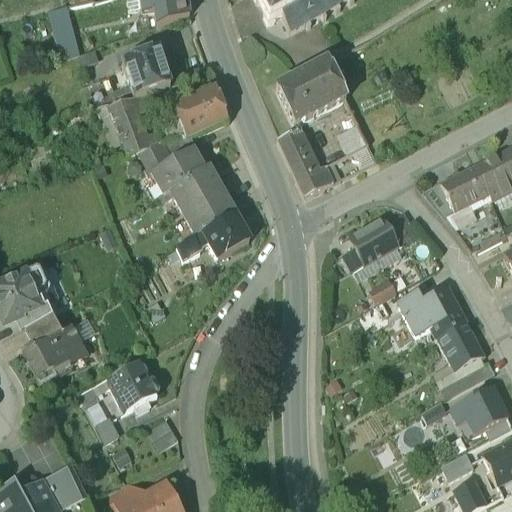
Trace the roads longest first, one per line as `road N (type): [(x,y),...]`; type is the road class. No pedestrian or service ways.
road 1 (residential): [(290,226),(215,324),(192,380),(193,447),(212,511)]
road 2 (tertiary): [(290,226),(298,469),(307,511)]
road 3 (tertiary): [(205,0),(213,40),(290,226)]
road 4 (residential): [(382,176),(456,252),(511,354)]
road 5 (residential): [(382,176),(511,111)]
